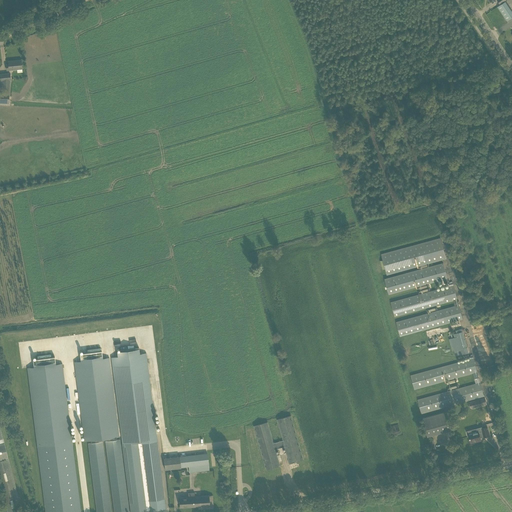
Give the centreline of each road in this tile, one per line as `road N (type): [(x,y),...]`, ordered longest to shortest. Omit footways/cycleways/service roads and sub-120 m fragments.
road 1 (unclassified): [(511,465),(264,511)]
road 2 (track): [(0,386),(32,511)]
